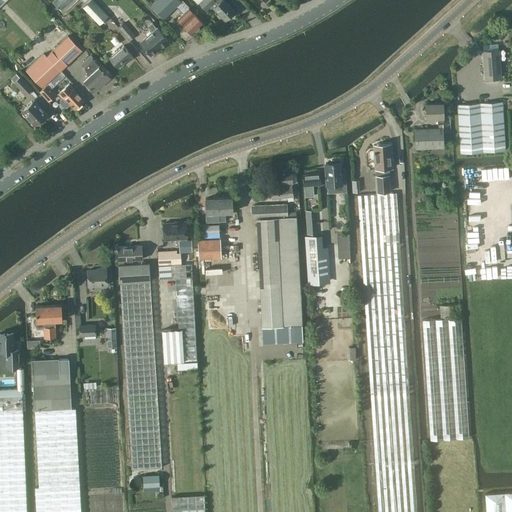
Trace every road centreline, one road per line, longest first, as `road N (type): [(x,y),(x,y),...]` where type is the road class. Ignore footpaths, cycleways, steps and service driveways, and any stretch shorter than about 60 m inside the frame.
road 1 (tertiary): [(0,291),(134,195),(239,147),(316,123),(380,84),(471,0)]
road 2 (secondary): [(0,189),(197,63),(266,39),(335,0)]
